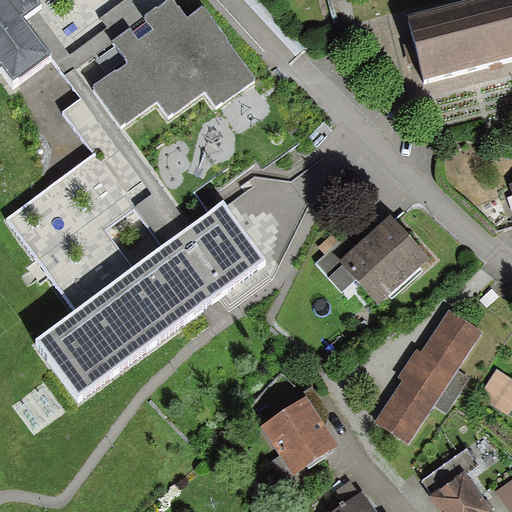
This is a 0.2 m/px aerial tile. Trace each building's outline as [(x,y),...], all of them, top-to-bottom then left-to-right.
[(0,0),(0,82),(3,80),(14,95),(58,62),(26,20),(42,8),(36,0),(0,0)] [(80,102),(61,115),(92,157),(160,251),(209,215),(194,195),(204,188),(221,190),(257,165),(262,171),(299,143),(204,11),(188,23),(173,2),(145,22),(130,0),(126,0),(102,19),(119,41),(66,81),(80,102)] [(417,54),(428,92),(511,69),(511,0),(489,0),(408,22),(417,54)] [(160,251),(92,157),(5,220),(75,318),(38,344),(79,402),(267,268),(223,206),(209,215),(160,251)] [(420,259),(386,221),(354,249),(345,239),(315,265),(336,289),(351,275),(373,300),(420,259)] [(478,334),(445,313),(418,354),(412,350),(397,374),(401,376),(372,421),(406,442),(429,407),(441,414),(465,377),(455,370),(478,334)] [(511,415),(511,376),(500,369),(483,397),(511,415)] [(307,403),(263,429),(292,480),(337,454),(307,403)] [(464,450),(420,479),(430,493),(425,496),(435,511),(484,511),(459,474),(473,464),(464,450)] [(369,511),(358,495),(333,511),(369,511)]
